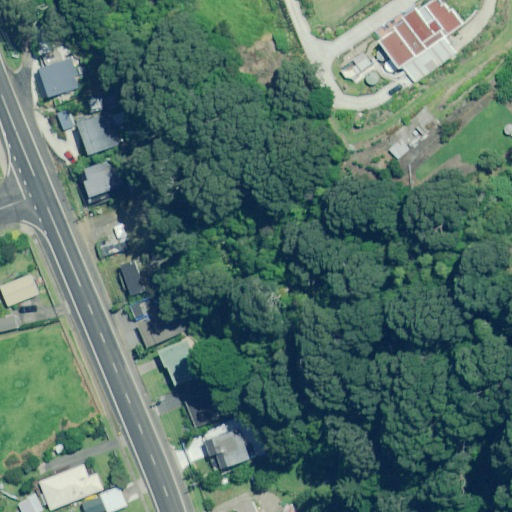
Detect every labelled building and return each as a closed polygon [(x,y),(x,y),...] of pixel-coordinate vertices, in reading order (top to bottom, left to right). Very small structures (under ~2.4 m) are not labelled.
[(403,66),(415,83),(459,53),(447,35),(448,34),(464,23),(453,8),(448,1),(445,3),(442,0),(431,0),(426,3),(419,8),(406,17),(379,37),(381,40),(400,68),(403,66)] [(37,43),(42,56),(56,51),(50,37),(37,43)] [(372,64),(368,58),(348,72),(353,78),(372,64)] [(77,89),(69,62),(42,70),(50,97),(77,89)] [(380,79),(374,69),(362,76),(368,86),(380,79)] [(102,96),(89,101),(94,114),(107,109),(102,96)] [(75,125),(69,109),(59,113),(65,129),(75,125)] [(120,144),(109,113),(79,123),(91,155),(120,144)] [(423,135),(416,127),(404,138),(411,146),(423,135)] [(409,149),(401,141),(389,152),(397,161),(409,149)] [(112,173),(108,161),(87,169),(97,196),(126,185),(120,170),(112,173)] [(149,289),(138,263),(122,270),(134,296),(149,289)] [(39,294),(31,274),(1,287),(9,307),(39,294)] [(188,330),(179,308),(139,325),(149,347),(188,330)] [(0,332),(18,328),(16,316),(0,319),(0,332)] [(206,373),(191,340),(160,354),(176,387),(206,373)] [(221,417),(210,392),(186,402),(196,427),(221,417)] [(251,459),(241,429),(205,441),(216,472),(251,459)] [(65,441),(52,445),(55,457),(69,453),(65,441)] [(90,477),(85,465),(42,482),(53,510),(105,489),(99,473),(90,477)] [(46,511),(37,494),(18,504),(22,511),(46,511)] [(103,511),(108,510),(103,496),(83,504),(85,511),(103,511)] [(259,511),(254,501),(232,511),(259,511)]
